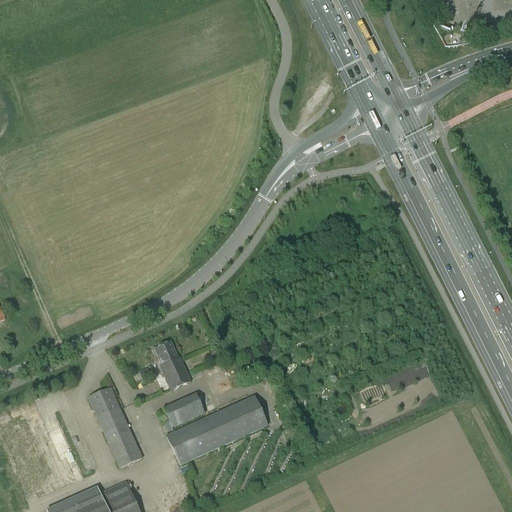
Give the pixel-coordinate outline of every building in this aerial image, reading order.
[(179,359),(177,360),(170,343),(154,351),(161,367),(159,368),(170,393),(190,384),(179,359)] [(110,390),(87,399),(119,470),(141,460),(110,390)] [(166,418),(171,429),(204,415),(196,397),(163,411),(166,418)] [(254,398),(166,437),(179,467),(267,427),(254,398)] [(44,433),(64,485),(80,479),(56,417),(42,422),(46,433),(44,433)] [(51,456),(39,461),(53,491),(65,486),(51,456)] [(138,511),(126,483),(100,494),(97,487),(45,510),(45,511),(138,511)]
